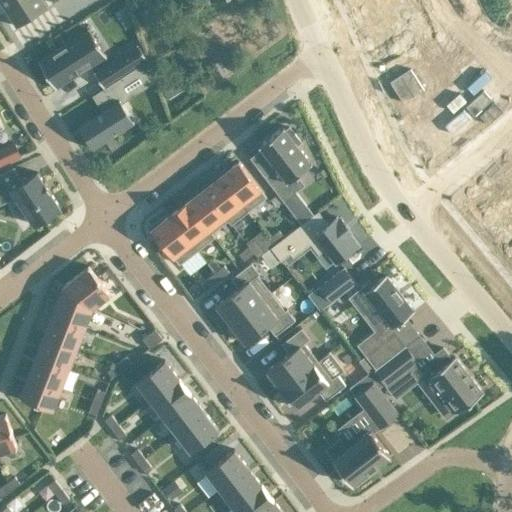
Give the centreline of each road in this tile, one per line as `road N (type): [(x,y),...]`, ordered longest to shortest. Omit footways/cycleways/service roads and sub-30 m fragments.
road 1 (residential): [(317,511),(315,499),(177,327),(102,217)]
road 2 (residential): [(319,53),(102,217)]
road 3 (residential): [(102,217),(0,60)]
road 4 (residential): [(404,205),(319,53)]
road 5 (residential): [(511,341),(404,205)]
road 6 (residential): [(364,511),(445,457),(511,468)]
road 7 (residential): [(404,205),(511,118)]
road 8 (residential): [(102,217),(0,299)]
